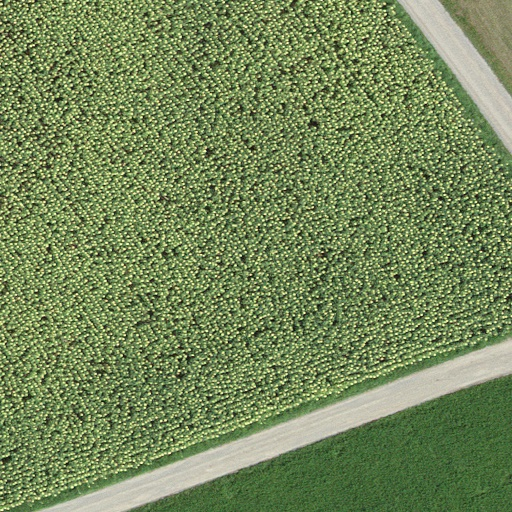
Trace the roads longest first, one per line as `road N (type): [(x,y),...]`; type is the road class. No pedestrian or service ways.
road 1 (track): [(105,511),(511,362)]
road 2 (track): [(511,137),(398,0)]
